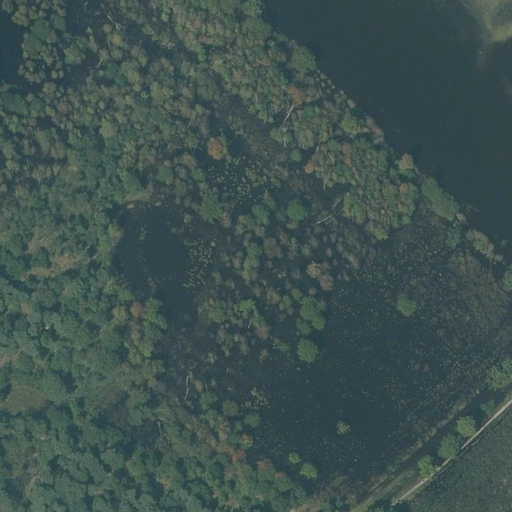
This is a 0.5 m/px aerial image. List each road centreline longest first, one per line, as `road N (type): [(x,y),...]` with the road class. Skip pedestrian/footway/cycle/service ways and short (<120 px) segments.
road 1 (track): [(511,288),(232,0)]
road 2 (track): [(359,511),(511,376)]
